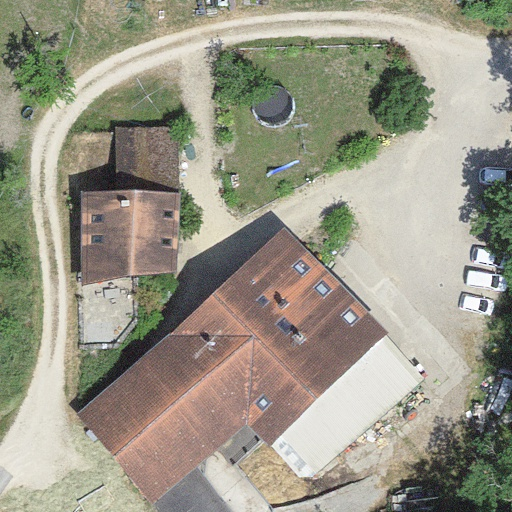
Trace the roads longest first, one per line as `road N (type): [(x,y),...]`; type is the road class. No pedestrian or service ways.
road 1 (track): [(0,462),(34,420),(56,361),(61,322),(46,160),(54,125),(80,93),(173,47),(333,22),(511,56)]
road 2 (track): [(196,42),(203,245),(215,258),(429,153)]
road 3 (track): [(464,50),(429,153),(409,277)]
